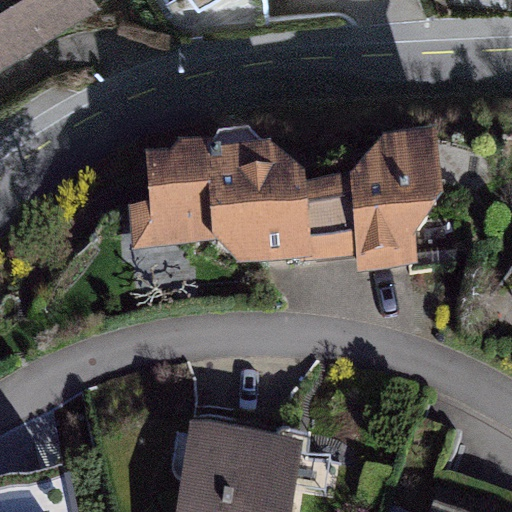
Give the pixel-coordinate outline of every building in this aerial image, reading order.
[(0,0),(0,36),(66,0),(0,0)] [(384,148),(344,150),(347,231),(383,229),(384,244),(450,240),(449,203),(472,179),(468,105),(415,111),(384,148)] [(347,231),(344,150),(306,116),(206,119),(178,144),(180,174),(161,175),(163,215),(257,210),(259,236),(347,231)] [(318,511),(335,409),(218,390),(197,511),(318,511)] [(511,511),(511,470),(462,450),(436,511),(511,511)] [(69,511),(37,461),(0,484),(0,511),(69,511)]
